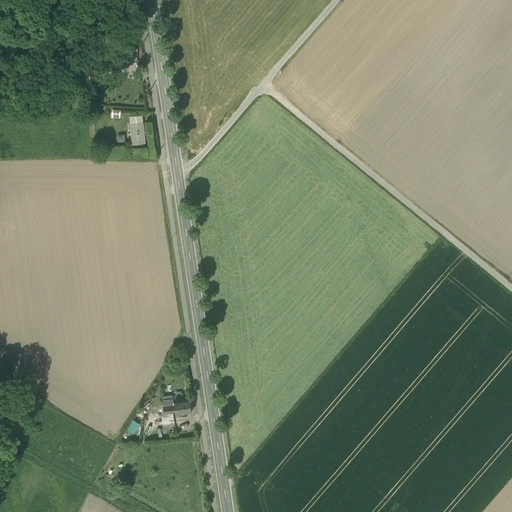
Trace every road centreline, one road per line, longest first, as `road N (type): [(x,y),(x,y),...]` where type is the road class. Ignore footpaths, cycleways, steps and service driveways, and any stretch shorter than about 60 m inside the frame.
road 1 (tertiary): [(228,511),(177,169)]
road 2 (track): [(262,84),(511,288)]
road 3 (unclassified): [(336,0),(195,160),(177,169)]
road 4 (tertiary): [(177,169),(151,0)]
